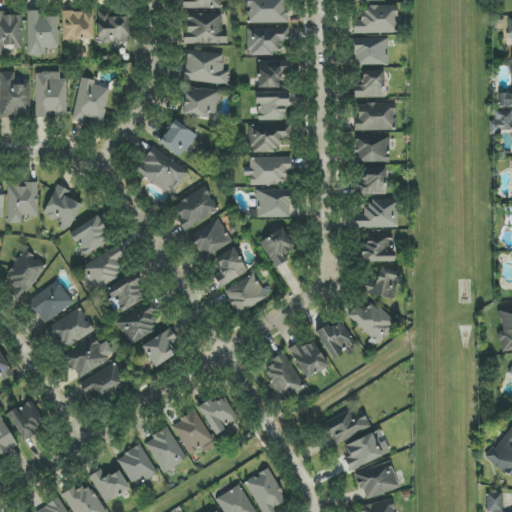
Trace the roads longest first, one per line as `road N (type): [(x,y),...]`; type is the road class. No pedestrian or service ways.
road 1 (residential): [(325,0),(331,263),(324,281),(302,306),(214,353),(0,498)]
road 2 (residential): [(0,168),(73,169),(107,190),(147,232),(214,353),(275,430),(311,511)]
road 3 (residential): [(155,0),(161,92),(107,190)]
road 4 (residential): [(81,446),(0,319)]
